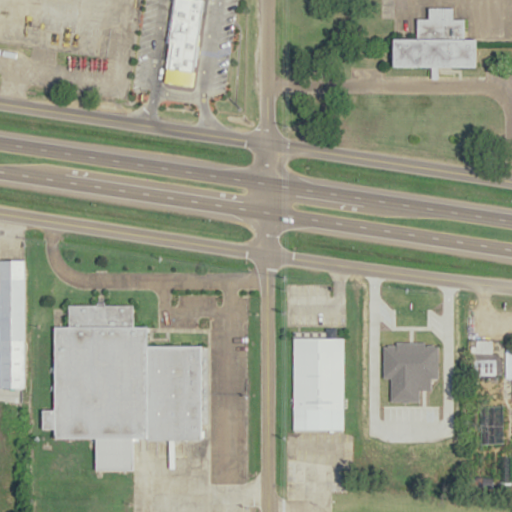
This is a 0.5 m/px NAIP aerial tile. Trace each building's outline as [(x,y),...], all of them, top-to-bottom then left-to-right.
[(175,0),(163,81),(191,85),(202,0),(175,0)] [(395,39),(395,66),(477,66),(477,39),(464,39),(464,18),(452,18),(452,7),(428,7),(428,17),(416,17),(416,37),(395,39)] [(0,387),(23,388),(22,259),(0,259),(0,387)] [(54,327),(54,409),(42,409),(42,428),(54,428),(55,436),(94,437),(94,469),(132,470),(133,437),(200,437),(200,345),(148,345),(147,326),(133,325),(132,304),(68,304),(68,326),(54,327)] [(292,337),(292,429),(342,429),(342,337),(292,337)] [(468,341),(468,375),(496,375),(496,339),(468,341)] [(504,406),(488,406),(488,443),(504,443),(504,406)]
